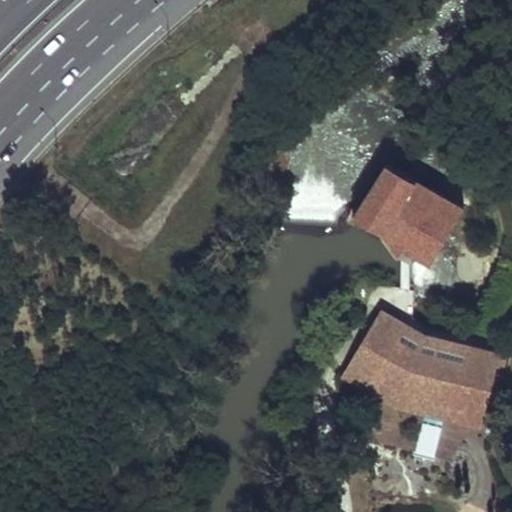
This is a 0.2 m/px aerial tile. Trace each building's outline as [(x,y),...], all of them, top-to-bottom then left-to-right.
[(415,179),(383,159),(350,212),(382,232),(415,179)] [(418,174),(415,179),(382,232),(379,234),(430,263),(466,201),(418,174)] [(432,331),(416,323),(403,316),(385,308),(373,326),(358,351),(348,368),(370,381),(375,372),(413,394),(483,408),(499,350),(477,344),(432,331)] [(375,372),(370,381),(409,403),(413,394),(375,372)] [(413,394),(409,403),(480,418),(483,408),(413,394)]
